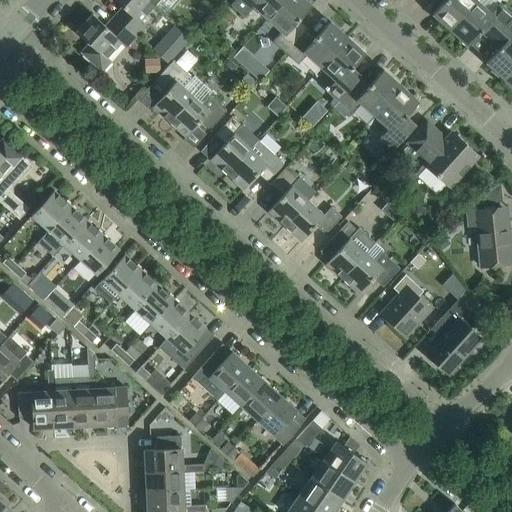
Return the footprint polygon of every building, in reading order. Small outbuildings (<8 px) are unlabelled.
[(154,4),(149,0),(114,0),(125,10),(117,19),(135,36),(145,26),(139,21),(154,4)] [(233,0),(231,3),(244,15),(253,6),(267,18),(283,0),(233,0)] [(306,0),(283,0),(267,18),(281,31),(272,41),(285,52),(303,33),(294,25),(312,5),(306,0)] [(476,0),(444,0),(432,13),(450,30),(476,0)] [(490,39),(511,14),(499,3),(491,12),(476,0),(450,30),(468,46),(481,31),(490,39)] [(135,36),(117,19),(108,28),(92,13),(76,31),(89,43),(81,52),(102,71),(110,61),(106,57),(121,41),(126,46),(135,36)] [(511,68),(511,14),(490,39),(499,47),(485,62),(503,78),(511,68)] [(303,33),(285,52),(298,64),(307,54),(321,67),(347,37),(330,21),(312,41),(303,33)] [(365,53),(347,37),(321,67),(334,79),(326,89),(338,100),(361,75),(352,67),(365,53)] [(169,121),(203,83),(194,75),(192,77),(173,60),(154,80),(166,91),(152,106),(169,121)] [(511,68),(503,78),(511,85),(511,68)] [(374,115),(401,85),(383,69),(370,84),(361,75),(338,100),(351,112),(360,102),(374,115)] [(226,110),(209,94),(212,91),(203,83),(169,121),(185,136),(199,120),(209,129),(226,110)] [(415,124),(405,116),(419,101),(401,85),(374,115),(388,127),(379,137),(393,149),(415,124)] [(258,139),(241,124),(232,116),(215,134),(224,143),(210,158),(227,173),(258,139)] [(479,156),(456,135),(451,142),(434,127),(415,148),(426,158),(423,162),(450,187),(479,156)] [(30,165),(22,158),(23,157),(2,138),(0,140),(0,201),(19,219),(28,208),(8,190),(30,165)] [(284,163),(258,139),(227,173),(243,188),(257,173),(267,181),(284,163)] [(268,211),(284,226),(308,200),(292,185),(299,176),(287,165),(269,184),(282,195),(268,211)] [(473,210),(467,211),(468,225),(476,224),(480,266),(511,262),(508,219),(503,219),(502,207),(496,208),(495,204),(501,200),(500,182),(472,203),(473,210)] [(48,230),(70,205),(54,190),(31,215),(48,230)] [(331,206),(324,214),(308,200),(284,226),(301,241),(315,225),(325,234),(342,216),(331,206)] [(64,244),(86,219),(70,205),(48,230),(37,242),(53,256),(64,244)] [(80,259),(102,234),(86,219),(64,244),(80,259)] [(373,244),(357,229),(347,220),(330,239),(340,247),(326,263),(342,278),(373,244)] [(119,249),(102,234),(80,259),(96,274),(119,249)] [(400,267),(382,251),(383,250),(375,242),(374,244),(373,244),(342,278),(359,293),(373,277),(382,286),(400,267)] [(102,278),(94,287),(110,302),(118,293),(141,269),(124,254),(102,278)] [(418,254),(410,262),(417,268),(425,260),(418,254)] [(17,264),(9,257),(8,256),(2,262),(11,270),(17,264)] [(33,278),(26,272),(17,264),(11,270),(27,284),(33,278)] [(135,308),(157,283),(141,269),(118,293),(135,308)] [(398,292),(380,312),(406,336),(431,308),(417,296),(423,290),(405,274),(393,287),(398,292)] [(49,293),(40,285),(33,278),(27,284),(43,299),(49,293)] [(151,322),(173,298),(157,283),(135,308),(151,322)] [(58,301),(49,293),(43,299),(52,307),(58,301)] [(167,337),(189,312),(173,298),(151,322),(167,337)] [(443,334),(425,353),(447,374),(471,349),(467,345),(478,334),(470,327),(478,318),(458,299),(433,324),(443,334)] [(167,337),(159,346),(184,368),(206,344),(197,336),(206,327),(189,312),(167,337)] [(57,335),(64,327),(55,319),(49,327),(57,335)] [(79,320),(73,326),(82,334),(87,328),(79,320)] [(96,336),(87,328),(82,334),(91,342),(96,336)] [(33,361),(6,337),(0,343),(0,380),(7,372),(16,380),(33,361)] [(116,343),(110,349),(119,357),(125,351),(116,343)] [(94,353),(86,347),(87,367),(95,367),(94,353)] [(133,359),(125,351),(119,357),(128,365),(133,359)] [(225,391),(248,366),(231,351),(223,360),(214,352),(193,376),(218,399),(225,391)] [(141,365),(135,371),(144,380),(150,374),(141,365)] [(241,406),(264,380),(248,366),(225,391),(241,406)] [(93,388),(96,388),(95,377),(88,378),(72,379),(74,425),(94,424),(93,388)] [(55,390),(55,379),(47,380),(48,391),(17,392),(18,417),(32,416),(33,427),(54,426),(52,390),(55,390)] [(74,425),(72,379),(55,379),(55,390),(52,390),(54,426),(74,425)] [(257,420),(280,395),(264,380),(241,406),(257,420)] [(126,386),(114,387),(96,388),(93,388),(94,424),(116,423),(115,413),(127,412),(126,386)] [(297,410),(280,395),(257,420),(283,443),(300,424),(291,416),(297,410)] [(195,425),(201,417),(195,412),(189,420),(195,425)] [(207,423),(201,417),(195,425),(201,430),(207,423)] [(322,427),(312,419),(295,438),(305,446),(322,427)] [(145,449),(146,470),(182,468),(182,472),(192,471),(192,464),(181,464),(180,435),(156,436),(157,449),(145,449)] [(359,445),(349,436),(343,446),(352,452),(359,445)] [(227,454),(233,447),(228,441),(221,449),(227,454)] [(336,441),(323,459),(354,481),(367,463),(352,452),(343,446),(336,441)] [(210,447),(203,463),(203,467),(231,466),(210,447)] [(239,452),(233,447),(227,454),(233,459),(239,452)] [(294,455),(287,448),(281,454),(289,461),(294,455)] [(289,461),(281,454),(276,460),(283,467),(289,461)] [(354,481),(323,459),(311,477),(342,499),(354,481)] [(183,489),(182,472),(182,468),(146,470),(147,491),(183,489)] [(332,511),(342,499),(311,477),(298,495),(323,511),(332,511)] [(0,509),(8,500),(0,492),(0,491),(6,485),(0,479),(0,509)] [(243,486),(226,487),(226,499),(233,499),(243,486)] [(183,505),(183,489),(147,491),(148,511),(184,509),(183,511),(188,511),(194,511),(194,505),(183,505)] [(323,511),(298,495),(286,511),(323,511)] [(464,511),(455,503),(447,511),(464,511)]
